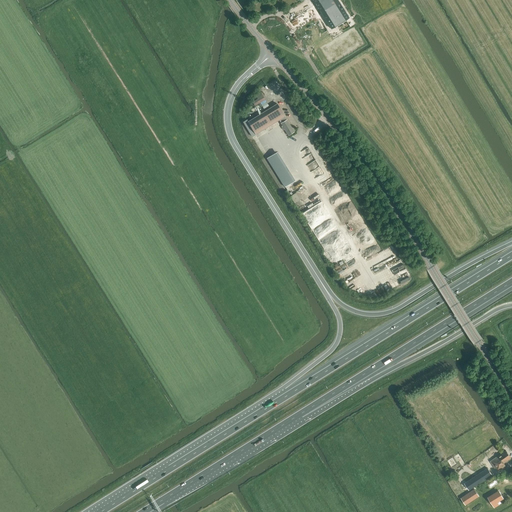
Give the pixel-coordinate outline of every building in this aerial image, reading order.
[(337,0),(314,0),(320,10),(338,0),(337,0)] [(338,0),(320,11),(331,28),(349,17),(338,0)] [(263,93),(257,96),(258,98),(253,101),(255,105),(261,102),(264,108),(268,106),(263,93)] [(285,116),(277,103),(248,121),(256,134),(279,120),(281,123),(288,135),(294,131),(287,119),(286,119),(285,116)] [(247,119),(243,122),(252,136),(256,134),(248,121),(247,119)] [(284,187),(295,180),(278,150),(267,157),(270,163),(270,164),(278,179),(276,180),(278,184),(281,182),(284,187)] [(320,166),(311,171),(315,178),(324,173),(320,166)] [(294,202),(300,200),(297,192),(291,195),(294,202)] [(498,456),(490,461),(495,469),(496,468),(498,470),(502,470),(506,467),(504,463),(511,458),(506,450),(498,455),(498,456)] [(487,467),(472,477),(477,484),(491,473),(487,467)] [(472,477),(465,483),(469,489),(477,484),(472,477)] [(487,482),(484,484),(486,486),(487,486),(489,490),(498,484),(496,480),(488,485),(487,482)] [(475,489),(461,498),(465,505),(479,496),(475,489)] [(497,502),(503,498),(498,491),(488,498),(494,507),(498,504),(497,502)]
